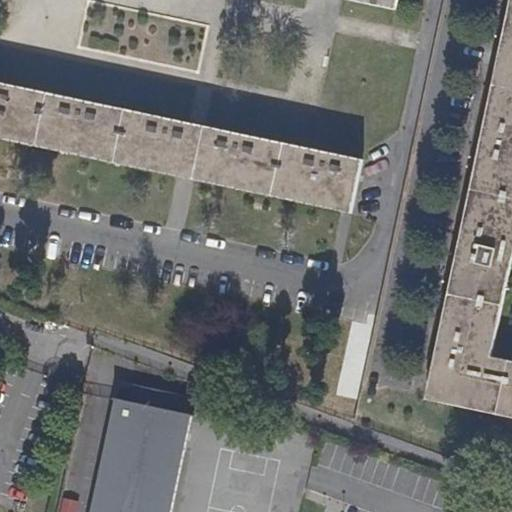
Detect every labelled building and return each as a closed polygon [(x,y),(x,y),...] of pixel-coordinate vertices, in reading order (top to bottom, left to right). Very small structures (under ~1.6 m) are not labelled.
[(348,0),(394,10),(396,0),(348,0)] [(434,393),(511,409),(511,361),(490,357),(511,254),(511,24),(476,202),(434,393)] [(0,131),(352,207),(361,158),(0,81),(0,131)] [(116,381),(112,400),(129,403),(133,385),(116,381)] [(129,403),(112,400),(111,403),(115,403),(91,511),(170,511),(190,419),(194,419),(194,415),(185,414),(189,397),(133,385),(129,403)]
